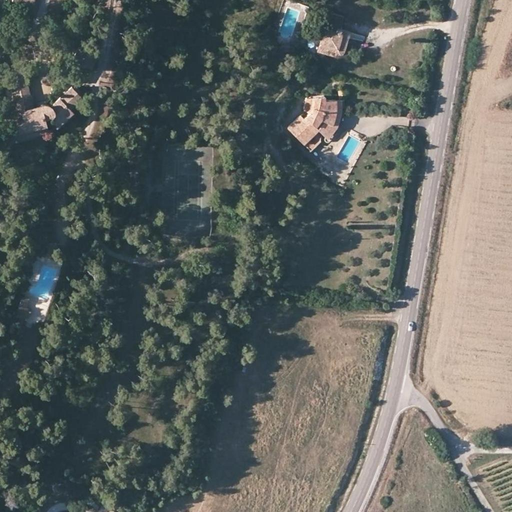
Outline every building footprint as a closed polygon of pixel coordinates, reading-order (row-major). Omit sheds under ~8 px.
[(343,17),(328,15),(325,31),(323,31),(318,52),(336,56),(340,56),(342,54),(345,52),(347,42),(349,31),(341,30),(343,17)] [(84,62),(84,63),(91,67),(97,56),(87,49),(87,46),(87,45),(86,44),(84,44),(83,44),(82,45),(76,53),(74,53),(71,54),(70,55),(69,58),(74,60),(64,76),(73,81),(82,66),(79,64),(81,61),(84,62)] [(60,74),(64,76),(74,60),(69,58),(60,74)] [(18,132),(44,126),(43,119),(49,117),(54,126),(70,110),(67,107),(81,93),(70,84),(49,104),(42,101),(37,103),(31,105),(25,78),(19,78),(18,72),(10,73),(10,80),(6,81),(10,94),(14,112),(2,115),(0,121),(0,130),(16,127),(18,132)] [(336,113),(336,101),(325,100),(324,98),(323,96),(321,96),(320,96),(309,97),(307,98),(304,111),(308,112),(306,116),(299,114),(287,128),(305,144),(317,127),(322,121),(328,125),(336,113)] [(343,101),(336,101),(336,113),(328,125),(322,121),(317,127),(326,138),(335,128),(339,122),(342,118),(343,101)] [(46,132),(44,126),(18,132),(16,127),(0,130),(0,136),(9,135),(10,141),(46,132)] [(22,295),(16,316),(28,320),(32,307),(26,305),(29,297),(22,295)] [(85,496),(84,504),(98,506),(99,499),(85,496)]
